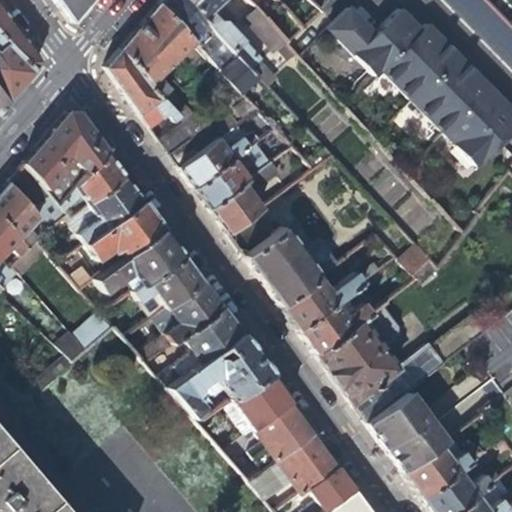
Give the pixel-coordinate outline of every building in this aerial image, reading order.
[(49,0),(67,23),(79,10),(70,0),(49,0)] [(70,0),(79,10),(86,0),(70,0)] [(194,46),(211,31),(182,0),(157,0),(154,4),(188,40),(194,46)] [(213,8),(220,0),(182,0),(211,31),(228,49),(250,73),(258,65),(224,26),(227,24),(213,8)] [(511,33),(480,0),(436,0),(511,78),(511,33)] [(154,78),(188,40),(154,4),(140,20),(115,51),(155,99),(158,98),(175,118),(181,123),(188,116),(154,78)] [(294,55),(283,44),(261,19),(251,8),(240,19),(269,51),(274,47),(287,61),(294,55)] [(367,78),(374,71),(405,104),(467,169),(511,126),(511,123),(420,27),(414,33),(393,11),(368,35),(343,9),(322,29),(367,78)] [(0,14),(0,38),(28,72),(36,63),(0,14)] [(0,79),(13,91),(24,77),(28,72),(0,38),(0,79)] [(257,80),(250,73),(228,49),(224,54),(230,62),(218,73),(240,97),(257,80)] [(170,122),(175,118),(158,98),(155,99),(115,51),(100,67),(129,106),(145,128),(163,114),(170,122)] [(0,105),(13,91),(0,79),(0,105)] [(49,127),(18,163),(45,195),(52,204),(99,150),(84,130),(70,111),(61,113),(49,127)] [(164,154),(174,168),(214,140),(202,123),(190,133),(191,135),(164,154)] [(230,129),(214,140),(174,168),(182,179),(189,189),(224,165),(256,143),(250,135),(240,142),(230,129)] [(74,195),(82,205),(119,177),(108,162),(99,150),(52,204),(62,215),(64,218),(70,213),(64,205),(74,195)] [(233,179),(224,165),(189,189),(195,196),(204,209),(264,166),(260,160),(233,179)] [(27,212),(45,195),(18,163),(12,171),(2,183),(27,212)] [(267,165),(264,166),(204,209),(214,223),(222,234),(248,216),(256,210),(247,197),(275,177),(267,165)] [(57,220),(77,247),(137,202),(126,187),(119,177),(82,205),(70,213),(64,218),(62,215),(57,220)] [(43,231),(37,225),(26,234),(20,228),(33,219),(27,212),(2,183),(0,185),(0,225),(21,251),(2,266),(10,276),(39,253),(30,242),(43,231)] [(111,252),(117,260),(156,229),(145,214),(137,202),(77,247),(90,265),(103,255),(105,257),(111,252)] [(265,239),(248,216),(222,234),(247,267),(275,305),(313,278),(278,229),(265,239)] [(37,225),(33,219),(20,228),(26,234),(37,225)] [(0,264),(2,266),(21,251),(0,225),(0,264)] [(122,276),(132,289),(175,255),(166,243),(156,229),(117,260),(86,285),(96,297),(122,276)] [(395,262),(410,278),(425,261),(412,246),(395,262)] [(143,320),(147,317),(194,280),(184,267),(175,255),(132,289),(123,297),(143,320)] [(433,269),(425,261),(410,278),(413,280),(417,285),(433,269)] [(81,265),(68,273),(79,288),(91,280),(81,265)] [(324,293),(313,278),(275,305),(283,317),(292,329),(341,294),(359,281),(352,272),(324,293)] [(153,354),(171,339),(214,307),(201,290),(194,280),(147,317),(159,333),(156,336),(159,340),(149,348),(153,354)] [(351,308),(341,294),(292,329),(300,340),(310,354),(377,306),(381,303),(374,293),(351,308)] [(395,331),(377,306),(310,354),(335,388),(360,422),(401,391),(405,388),(461,346),(479,332),(467,317),(426,349),(423,345),(392,368),(380,352),(393,342),(395,331)] [(151,381),(159,390),(232,333),(222,319),(214,307),(171,339),(181,352),(179,358),(151,381)] [(210,381),(226,401),(262,373),(243,348),(232,333),(159,390),(187,422),(195,415),(195,408),(187,399),(193,395),(198,397),(206,391),(206,385),(210,381)] [(55,356),(66,366),(81,353),(71,343),(55,356)] [(21,384),(31,395),(50,379),(40,368),(21,384)] [(224,402),(246,431),(283,402),(271,386),(262,373),(226,401),(224,402)] [(483,395),(489,403),(500,394),(489,380),(477,388),(483,395)] [(421,410),(405,388),(401,391),(416,412),(413,415),(416,419),(419,423),(420,429),(403,442),(398,436),(380,450),(383,454),(398,474),(443,440),(429,421),(424,415),(421,410)] [(416,412),(401,391),(360,422),(366,430),(372,442),(380,450),(398,436),(403,442),(420,429),(419,423),(416,419),(413,415),(416,412)] [(283,402),(246,431),(257,444),(243,455),(256,472),(270,460),(305,432),(292,414),(283,402)] [(199,422),(191,427),(216,455),(224,449),(216,438),(213,440),(199,422)] [(286,483),(293,493),(300,487),(329,465),(322,456),(318,450),(305,432),(270,460),(286,483)] [(449,435),(443,440),(398,474),(406,485),(415,497),(455,468),(479,450),(475,444),(463,453),(449,435)] [(0,511),(53,511),(32,487),(0,449),(0,511)] [(286,483),(270,460),(260,469),(276,488),(258,504),(265,511),(268,511),(293,493),(286,483)] [(464,481),(455,468),(415,497),(425,511),(446,511),(473,493),(500,475),(490,462),(464,481)] [(300,487),(318,511),(346,488),(338,477),(329,465),(300,487)] [(241,484),(258,504),(276,488),(260,469),(252,476),(241,484)] [(293,493),(307,511),(315,511),(318,511),(300,487),(293,493)] [(485,510),(473,493),(446,511),(501,511),(511,504),(511,495),(510,492),(485,510)]
